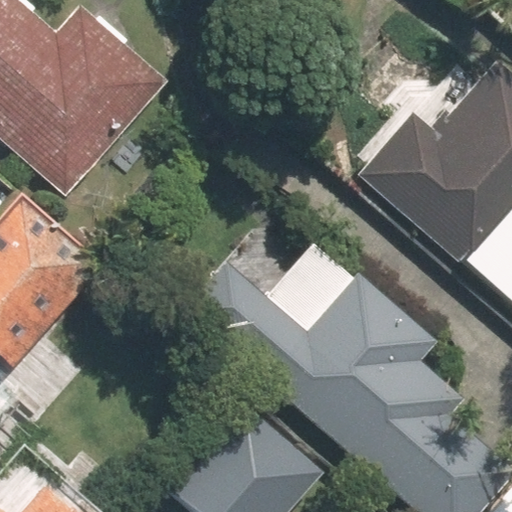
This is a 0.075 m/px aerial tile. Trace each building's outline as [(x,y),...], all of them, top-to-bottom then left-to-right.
[(0,0),(0,150),(55,199),(160,81),(73,5),(48,33),(9,0),(0,0)] [(399,118),(346,181),(511,321),(511,82),(484,60),(420,136),(399,118)] [(92,270),(9,198),(0,208),(0,372),(2,374),(92,270)] [(257,226),(173,309),(406,511),(472,511),(507,472),(439,413),(451,399),(412,366),(427,349),(306,244),(294,258),(257,226)] [(247,511),(292,461),(231,408),(139,511),(247,511)] [(0,511),(51,511),(0,468),(0,511)] [(511,511),(511,478),(482,511),(511,511)]
